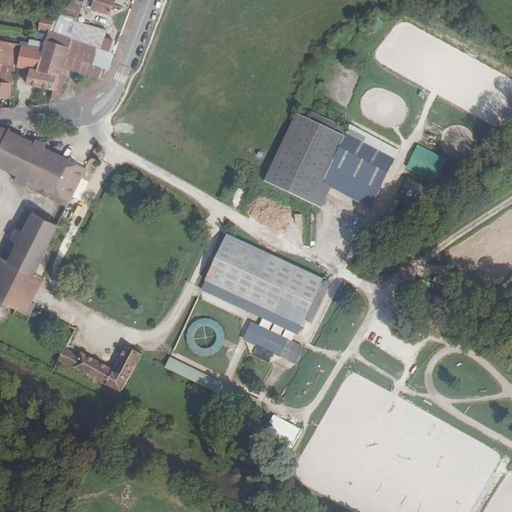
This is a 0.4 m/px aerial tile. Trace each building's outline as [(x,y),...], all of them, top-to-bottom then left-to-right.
[(48,30),(110,53),(114,42),(103,38),(105,31),(75,21),(81,0),(57,0),(52,19),(48,30)] [(113,0),(93,0),(91,8),(108,15),(113,0)] [(107,69),(112,54),(110,53),(48,30),(46,36),(42,49),(36,69),(55,74),(52,89),(50,95),(58,98),(61,88),(59,88),(65,69),(96,79),(107,69)] [(0,63),(14,66),(17,44),(0,40),(0,63)] [(36,69),(42,49),(24,46),(21,66),(29,68),(36,69)] [(14,66),(0,63),(0,82),(11,84),(14,66)] [(25,84),(52,89),(55,74),(36,69),(29,68),(25,84)] [(0,97),(9,99),(11,84),(0,82),(0,97)] [(317,181),(338,135),(328,130),(302,117),(291,112),(258,180),(265,183),(306,203),(317,181)] [(304,112),(302,117),(328,130),(331,124),(304,112)] [(317,181),(322,183),(339,150),(387,175),(398,152),(344,123),(338,135),(317,181)] [(64,160),(43,149),(32,144),(7,132),(8,130),(0,128),(0,167),(16,176),(28,182),(25,187),(66,207),(68,201),(49,192),(64,160)] [(41,131),(40,140),(47,141),(48,132),(41,131)] [(32,144),(43,149),(46,144),(35,139),(32,144)] [(409,171),(441,183),(450,159),(418,147),(409,171)] [(325,185),(370,208),(387,175),(339,150),(322,183),(325,185)] [(49,192),(68,201),(84,170),(64,160),(49,192)] [(28,182),(16,176),(14,181),(25,187),(28,182)] [(322,183),(317,181),(306,203),(314,207),(325,185),(322,183)] [(292,213),(290,223),(299,224),(300,215),(292,213)] [(19,267),(33,274),(56,227),(32,215),(30,219),(23,233),(18,244),(12,256),(8,262),(19,267)] [(23,233),(30,219),(22,215),(15,229),(23,233)] [(23,233),(15,229),(9,240),(18,244),(23,233)] [(303,322),(322,280),(226,236),(205,282),(300,326),(301,327),(303,322)] [(18,244),(9,240),(4,251),(12,256),(18,244)] [(19,267),(8,262),(0,258),(0,300),(2,302),(6,293),(19,267)] [(33,274),(19,267),(6,293),(16,298),(11,307),(16,309),(26,314),(43,279),(33,274)] [(322,280),(303,322),(311,325),(331,284),(322,280)] [(300,326),(205,282),(201,290),(296,335),(300,326)] [(16,298),(6,293),(2,302),(7,304),(11,307),(16,298)] [(2,302),(0,300),(0,321),(1,321),(4,318),(7,314),(8,308),(7,304),(2,302)] [(26,314),(16,309),(12,316),(26,322),(29,316),(26,314)] [(294,365),(301,351),(292,345),(287,343),(249,325),(242,340),(294,365)] [(120,393),(139,356),(125,349),(113,371),(81,354),(79,357),(64,349),(58,361),(120,393)] [(229,410),(255,423),(259,414),(255,413),(260,403),(169,359),(165,368),(233,401),(229,410)] [(296,444),(303,428),(276,416),(269,433),(296,444)]
